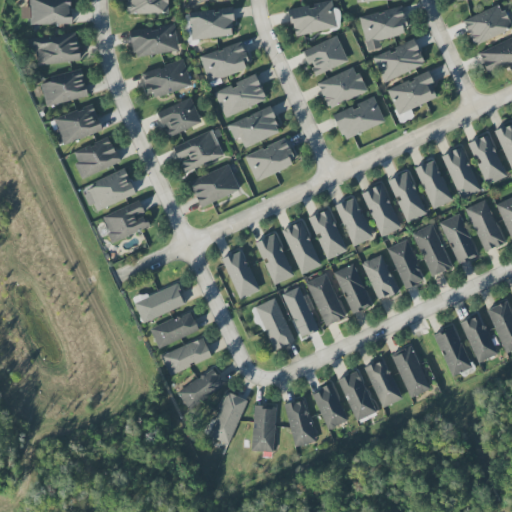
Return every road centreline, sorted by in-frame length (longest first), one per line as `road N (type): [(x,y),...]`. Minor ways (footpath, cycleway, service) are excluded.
road 1 (residential): [(511,89),(115,280)]
road 2 (residential): [(98,0),(115,86),(249,373),(265,381)]
road 3 (residential): [(265,381),(511,269)]
road 4 (residential): [(331,175),(259,0)]
